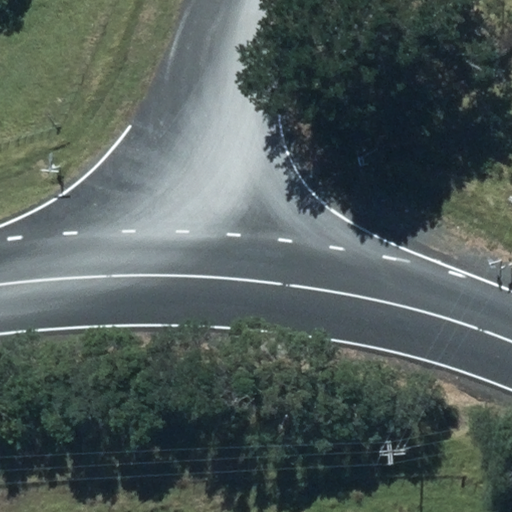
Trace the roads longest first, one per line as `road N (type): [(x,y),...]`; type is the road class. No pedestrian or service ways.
road 1 (tertiary): [(187,272),(321,283),(458,313),(511,334)]
road 2 (unclassified): [(187,272),(279,0)]
road 3 (tertiary): [(0,285),(187,272)]
